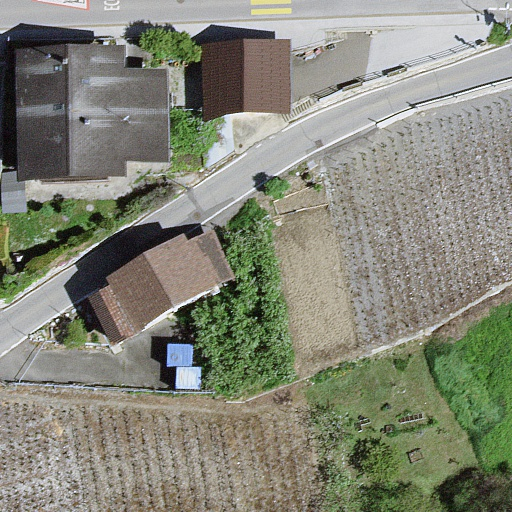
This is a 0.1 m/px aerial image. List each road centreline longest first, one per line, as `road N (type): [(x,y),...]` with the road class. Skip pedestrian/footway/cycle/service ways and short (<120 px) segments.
road 1 (tertiary): [(511,62),(347,116),(95,261),(0,330)]
road 2 (tertiary): [(0,8),(338,0)]
